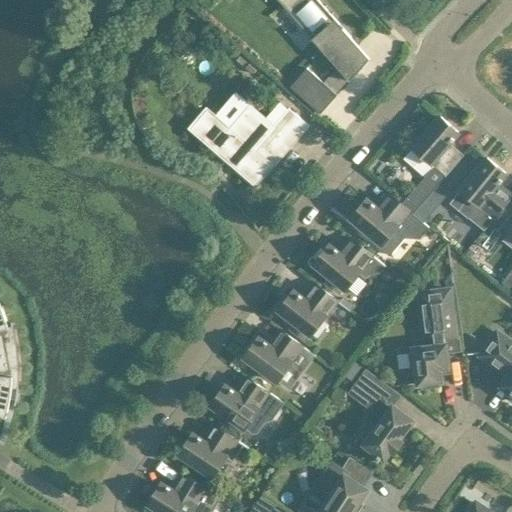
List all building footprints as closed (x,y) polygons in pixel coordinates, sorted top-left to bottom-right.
[(320,111),(349,79),(350,80),(370,58),(358,45),(360,43),(355,38),(353,39),(318,0),(279,0),(338,67),(324,83),(307,68),(290,87),(321,114),(322,112),(320,111)] [(196,124),(196,126),(196,129),(197,131),(198,133),(199,135),(217,149),(213,153),(229,167),(232,163),(239,169),(236,173),(255,189),(310,126),(289,108),(288,109),(280,102),(265,119),(249,105),(229,128),(216,117),(214,115),(212,115),(210,114),(208,114),(205,114),(203,115),(201,116),(199,118),(198,120),(197,122),(196,124)] [(438,184),(464,155),(463,154),(462,155),(448,143),(451,140),(452,141),(454,138),(453,137),(458,131),(440,116),(412,147),(413,147),(403,158),(424,176),(401,203),(413,213),(423,202),(438,184)] [(506,172),(487,157),(450,203),(468,218),(479,205),(494,216),(483,229),(484,229),(511,195),(510,196),(496,184),(499,181),(500,182),(502,179),(501,178),(506,172)] [(438,184),(423,202),(433,210),(447,192),(438,184)] [(429,226),(413,213),(401,203),(389,192),(388,193),(390,195),(378,209),(374,206),(375,205),(372,202),(371,203),(366,198),(350,217),(381,243),(379,245),(390,255),(391,254),(389,253),(410,229),(420,237),(429,226)] [(346,289),(374,255),(351,237),(351,238),(352,240),(341,254),(337,251),(338,250),(335,247),(334,248),(328,244),(313,263),(330,276),(325,282),(339,294),(344,287),(346,289)] [(350,311),(351,310),(316,283),(315,284),(317,285),(305,299),(302,297),(302,296),(299,293),(298,294),(293,290),(278,309),(294,321),(288,329),(305,341),(310,334),(311,334),(337,301),(350,311)] [(414,351),(408,352),(410,368),(416,367),(418,384),(423,383),(423,387),(438,385),(437,381),(442,381),(441,373),(449,372),(443,330),(455,328),(452,300),(450,289),(421,293),(422,306),(430,305),(435,339),(416,342),(417,347),(414,348),(414,351)] [(19,361),(19,355),(18,348),(17,342),(16,336),(15,330),(13,324),(12,325),(8,326),(6,321),(4,312),(2,308),(0,303),(0,414),(6,418),(10,398),(16,400),(15,404),(16,404),(19,387),(19,380),(20,374),(20,367),(19,361)] [(293,364),(305,347),(281,329),(280,330),(282,331),(271,346),(267,343),(268,342),(264,340),(264,341),(258,337),(244,356),(278,381),(281,377),(294,386),(304,372),(293,364)] [(511,342),(497,332),(480,355),(509,375),(502,385),(507,389),(507,393),(511,396),(511,342)] [(365,370),(348,392),(359,400),(361,398),(375,409),(374,411),(383,418),(364,443),(364,444),(378,454),(375,457),(379,460),(381,457),(384,459),(391,450),(394,452),(402,440),(400,438),(408,426),(413,420),(407,416),(390,403),(397,393),(365,370)] [(271,419),(283,401),(247,376),(246,377),(248,378),(237,393),(233,391),(234,390),(231,387),(230,388),(224,384),(211,404),(233,419),(230,423),(242,432),(245,428),(253,434),(255,433),(264,420),(271,419)] [(251,449),(251,448),(214,424),(213,425),(215,426),(205,442),(201,439),(202,438),(198,435),(198,437),(192,433),(179,453),(214,476),(237,440),(251,449)] [(274,440),(263,455),(276,464),(286,449),(274,440)] [(331,462),(314,489),(329,498),(319,511),(358,511),(364,503),(359,500),(367,489),(359,484),(369,468),(351,457),(343,469),(331,462)] [(207,488),(183,473),(182,474),(184,475),(174,491),(170,488),(171,487),(167,485),(167,486),(161,482),(148,503),(162,511),(210,511),(219,498),(206,490),(207,488)] [(490,511),(476,502),(469,511),(490,511)]
